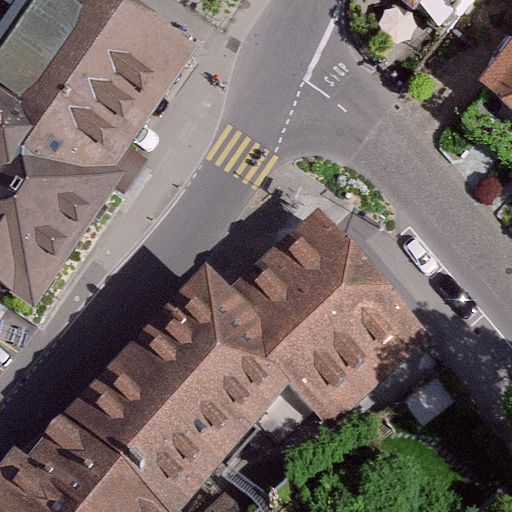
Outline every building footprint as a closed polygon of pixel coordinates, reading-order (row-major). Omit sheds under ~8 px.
[(192,63),(89,0),(61,0),(0,100),(0,305),(31,324),(192,63)] [(442,0),(396,0),(425,22),(442,0)] [(511,53),(476,103),(511,128),(511,53)] [(317,217),(230,305),(259,331),(269,372),(289,394),(334,441),(437,345),(317,217)] [(200,278),(68,427),(166,511),(182,511),(289,394),(269,372),(259,331),(230,305),(200,278)] [(70,511),(166,511),(68,427),(25,476),(70,511)] [(13,466),(0,482),(0,511),(70,511),(25,476),(13,466)]
